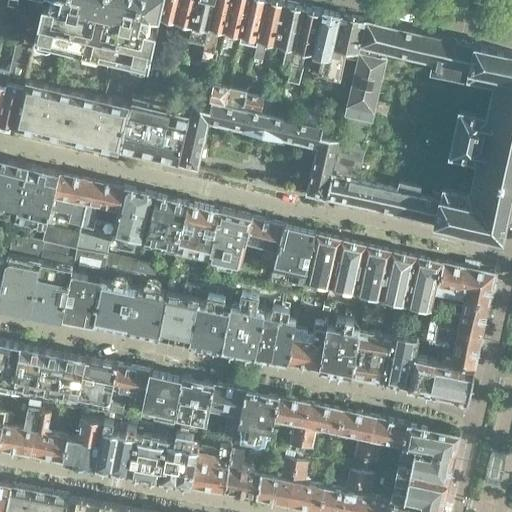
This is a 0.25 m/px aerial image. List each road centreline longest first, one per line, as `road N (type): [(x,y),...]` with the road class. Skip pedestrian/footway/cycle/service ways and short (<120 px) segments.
road 1 (residential): [(0,140),(511,256)]
road 2 (residential): [(480,415),(0,319)]
road 3 (residential): [(255,511),(0,463)]
road 4 (residential): [(480,415),(511,276)]
road 5 (residential): [(384,0),(511,28)]
